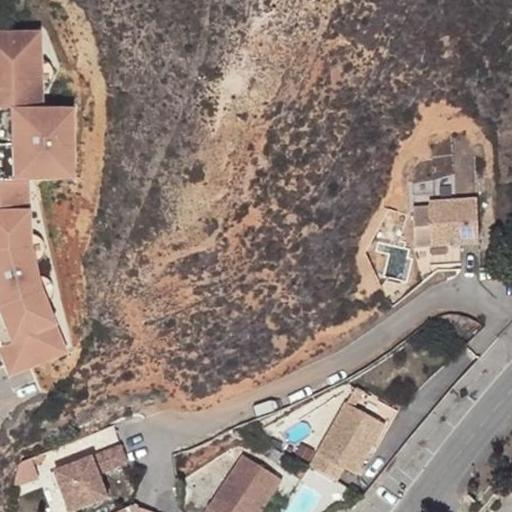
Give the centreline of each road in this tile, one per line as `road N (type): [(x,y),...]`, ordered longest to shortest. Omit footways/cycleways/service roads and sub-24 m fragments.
road 1 (residential): [(510,387),(503,331),(478,301),(427,292),(189,419)]
road 2 (residential): [(510,387),(486,410),(424,511)]
